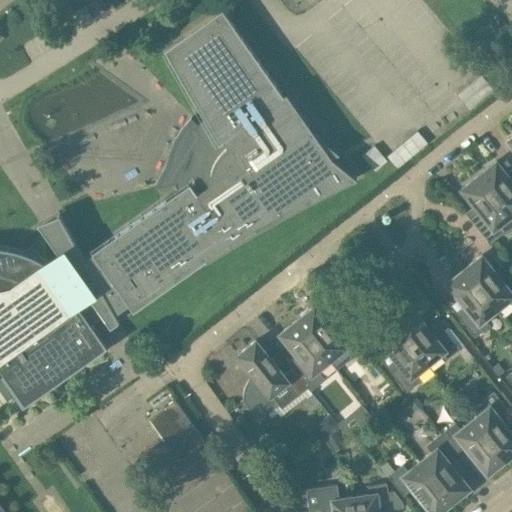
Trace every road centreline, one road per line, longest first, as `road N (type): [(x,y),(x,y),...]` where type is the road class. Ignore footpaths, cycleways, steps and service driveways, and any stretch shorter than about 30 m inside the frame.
road 1 (residential): [(284,511),(187,376),(188,355),(313,255)]
road 2 (residential): [(418,171),(410,246),(399,255),(386,265),(313,255)]
road 3 (residential): [(313,255),(418,171)]
